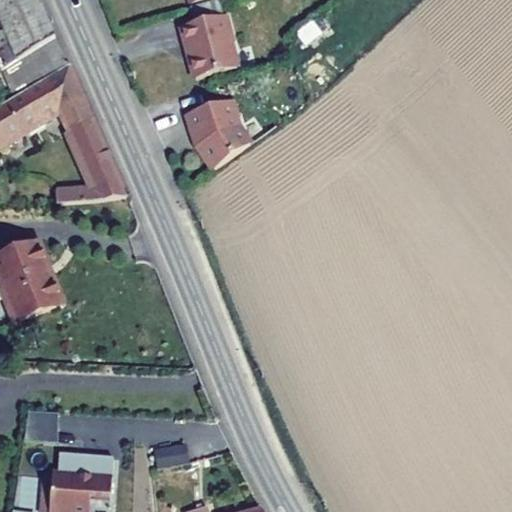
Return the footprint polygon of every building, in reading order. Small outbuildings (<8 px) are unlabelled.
[(40,0),(0,0),(0,21),(13,47),(0,55),(0,57),(4,73),(7,71),(58,37),(40,0)] [(195,0),(199,13),(226,4),(225,0),(195,0)] [(238,30),(230,3),(226,4),(185,18),(202,69),(243,56),(235,31),(238,30)] [(58,37),(7,71),(25,97),(74,68),(58,37)] [(0,112),(0,153),(64,115),(92,191),(51,196),(52,209),(125,204),(120,187),(74,68),(25,97),(3,111),(0,112)] [(207,136),(224,159),(260,133),(246,115),(243,104),(246,102),(241,88),(194,105),(200,124),(203,123),(207,136)] [(0,286),(15,327),(59,311),(35,249),(0,261),(0,286)] [(187,465),(184,448),(153,453),(156,471),(187,465)] [(110,505),(113,461),(91,458),(90,468),(80,467),(81,458),(59,456),(57,476),(51,476),(48,511),(88,511),(89,503),(110,505)] [(186,511),(258,511),(258,510),(246,511),(207,511),(206,503),(185,507),(186,511)]
